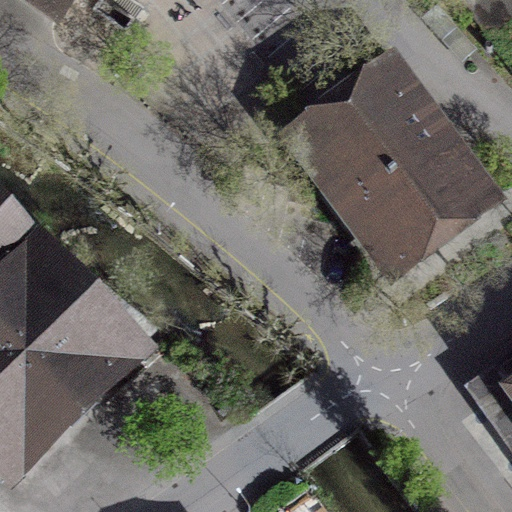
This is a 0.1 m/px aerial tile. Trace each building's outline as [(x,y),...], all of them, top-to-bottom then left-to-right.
[(38,0),(56,13),(65,0),(38,0)] [(511,94),(511,0),(439,0),(437,2),(511,94)] [(485,210),(384,76),(301,139),(401,272),(485,210)] [(0,293),(40,255),(20,235),(23,231),(0,207),(0,293)] [(0,293),(0,462),(12,474),(136,353),(40,255),(0,293)]
